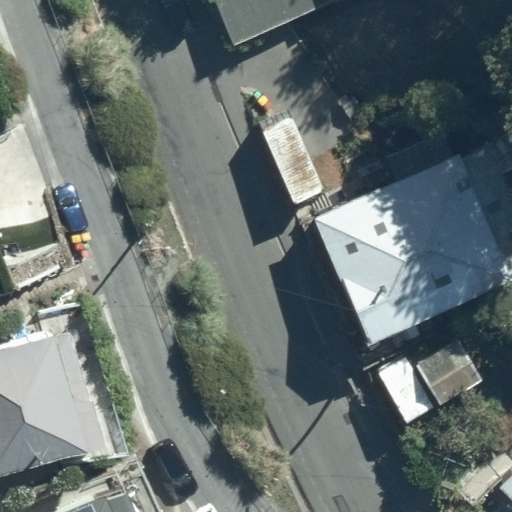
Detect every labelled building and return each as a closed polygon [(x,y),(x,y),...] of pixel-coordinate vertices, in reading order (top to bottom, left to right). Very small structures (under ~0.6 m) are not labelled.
[(220,0),(230,26),(299,0),(220,0)] [(349,42),(315,64),(347,108),(380,84),(349,42)] [(381,141),(390,163),(309,196),(361,321),(511,258),(511,183),(487,123),(451,138),(442,116),(381,141)] [(0,326),(0,458),(107,426),(69,305),(0,326)] [(455,327),(413,349),(436,387),(477,363),(455,327)] [(511,452),(494,470),(511,486),(511,452)] [(145,511),(123,461),(106,469),(100,456),(0,506),(0,511),(145,511)]
